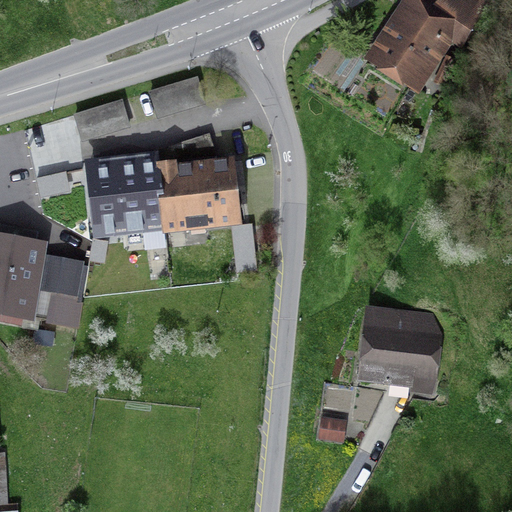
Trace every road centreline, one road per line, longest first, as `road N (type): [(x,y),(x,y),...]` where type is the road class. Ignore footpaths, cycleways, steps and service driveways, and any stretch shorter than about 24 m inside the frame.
road 1 (unclassified): [(234,13),(269,84),(295,186),(271,511)]
road 2 (secondary): [(0,98),(234,13)]
road 3 (track): [(352,0),(304,23),(234,13)]
